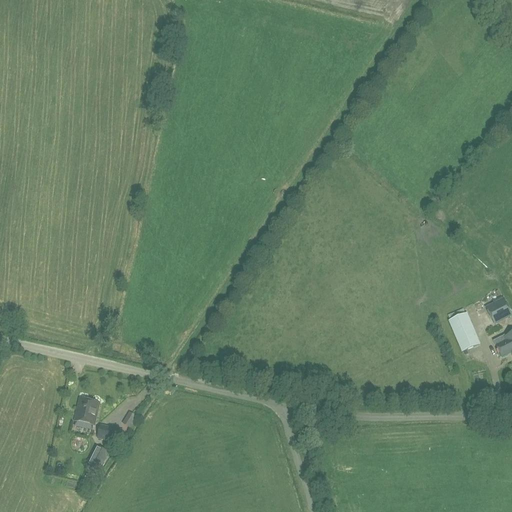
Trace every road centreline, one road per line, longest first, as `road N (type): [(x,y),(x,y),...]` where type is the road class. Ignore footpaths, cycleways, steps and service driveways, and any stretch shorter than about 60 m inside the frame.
road 1 (unclassified): [(284,405),(0,341)]
road 2 (unclassified): [(511,419),(358,417),(284,405)]
